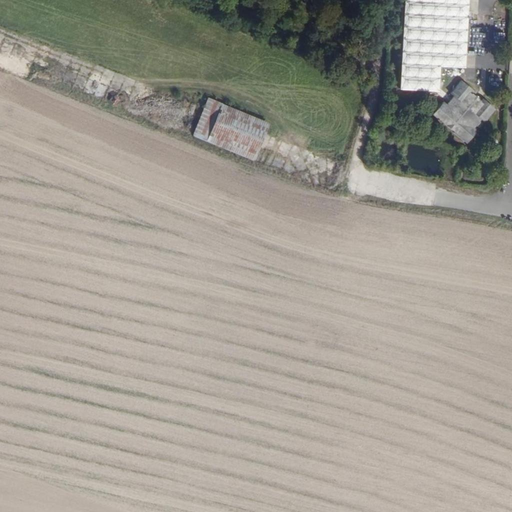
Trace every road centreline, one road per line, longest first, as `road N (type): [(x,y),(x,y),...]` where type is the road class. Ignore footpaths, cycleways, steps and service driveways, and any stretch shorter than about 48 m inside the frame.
road 1 (track): [(353,183),(302,165),(279,127),(219,102),(144,101),(0,42)]
road 2 (track): [(353,183),(381,0)]
